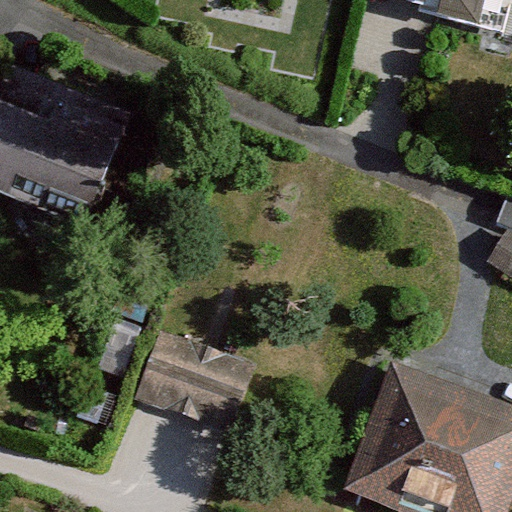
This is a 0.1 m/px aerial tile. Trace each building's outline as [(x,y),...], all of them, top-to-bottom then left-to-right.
[(511,0),(420,0),(427,2),(427,0),(456,0),(449,23),(490,37),(501,0),(511,0)] [(142,114),(22,66),(0,121),(0,193),(18,200),(26,179),(104,206),(133,138),(142,114)] [(511,239),(506,238),(485,283),(511,296),(511,239)] [(268,369),(173,338),(149,409),(242,443),(268,369)] [(511,511),(511,414),(396,377),(355,502),(384,511),(511,511)]
